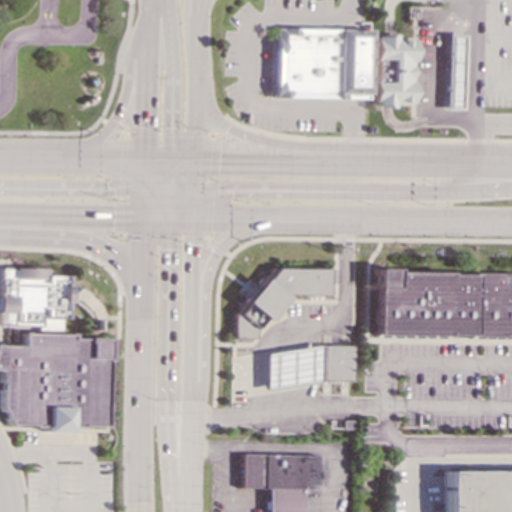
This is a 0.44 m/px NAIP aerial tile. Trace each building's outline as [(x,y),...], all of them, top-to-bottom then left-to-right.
[(273,31),(272,97),(364,97),(364,31),(273,31)] [(460,35),(443,34),(441,109),(458,109),(460,35)] [(372,35),(372,106),(392,106),(392,103),(410,103),(411,39),(394,39),(394,35),(372,35)] [(0,267),(44,268),(44,275),(66,275),(65,323),(0,322),(0,267)] [(331,269),(271,267),(263,278),(257,278),(239,303),(231,315),(231,337),(253,338),(284,294),(323,295),(323,280),(330,280),(331,269)] [(511,272),(372,271),(371,337),(511,338),(511,272)] [(104,426),(107,339),(71,338),(71,335),(19,333),(19,345),(0,344),(0,413),(6,425),(43,426),(42,430),(68,431),(69,425),(104,426)] [(263,353),(262,389),(316,382),(318,345),(263,353)] [(349,345),(319,345),(320,379),(348,379),(349,345)] [(264,488),(263,511),(299,511),(300,488),(316,489),(316,454),(238,452),(237,487),(264,488)] [(511,511),(511,470),(441,470),(441,511),(511,511)]
